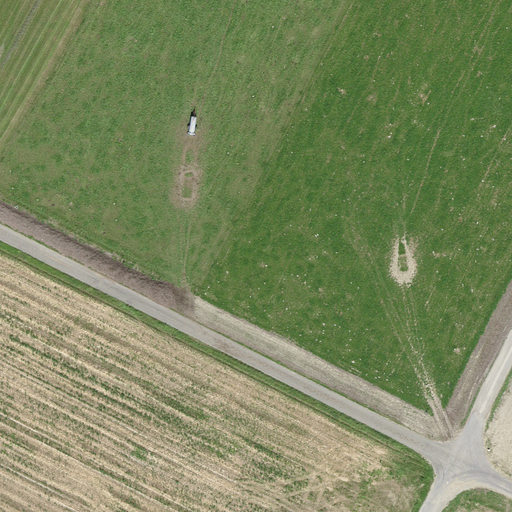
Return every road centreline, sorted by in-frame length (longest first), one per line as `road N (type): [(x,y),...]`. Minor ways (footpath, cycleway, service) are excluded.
road 1 (track): [(511,491),(0,233)]
road 2 (track): [(428,511),(511,345)]
